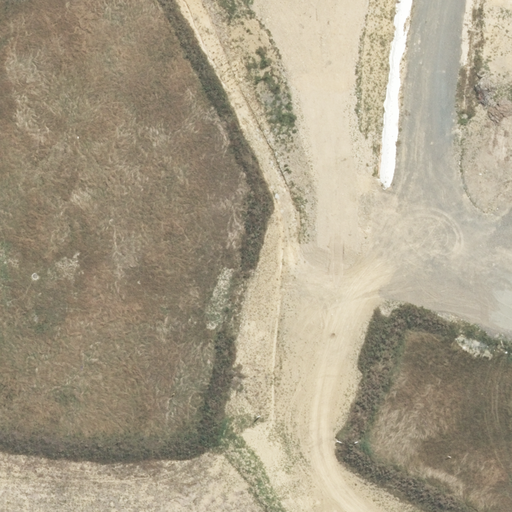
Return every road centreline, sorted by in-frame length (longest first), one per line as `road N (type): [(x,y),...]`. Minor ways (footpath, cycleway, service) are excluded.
road 1 (unknown): [(385,0),(270,502)]
road 2 (unknown): [(0,500),(211,495),(289,511)]
road 3 (unknown): [(511,265),(479,238),(456,204),(438,139),(434,74),(446,0)]
